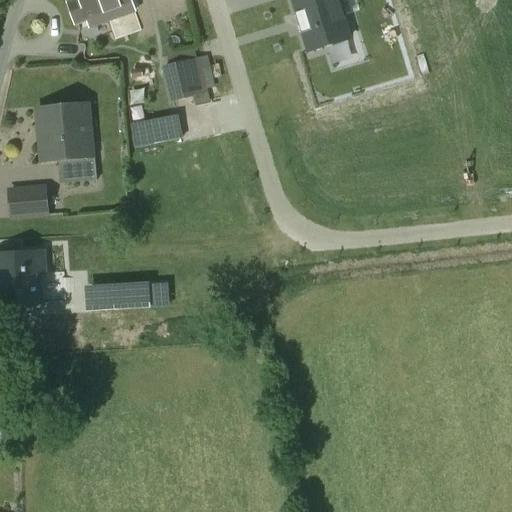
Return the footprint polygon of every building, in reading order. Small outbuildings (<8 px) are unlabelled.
[(81,0),(91,28),(126,16),(123,9),(132,5),(130,0),(81,0)] [(304,0),(320,49),(361,36),(349,0),(304,0)] [(172,62),(175,95),(218,91),(215,53),(186,55),(186,61),(172,62)] [(88,106),(39,110),(44,163),(82,159),(82,158),(96,156),(93,130),(90,131),(88,106)] [(141,140),(177,138),(175,117),(139,119),(141,140)] [(143,181),(167,180),(166,158),(142,159),(143,181)] [(18,217),(59,215),(58,184),(16,186),(18,217)] [(44,255),(0,257),(0,306),(51,303),(50,274),(45,274),(44,255)] [(159,305),(158,284),(95,287),(96,308),(159,305)]
